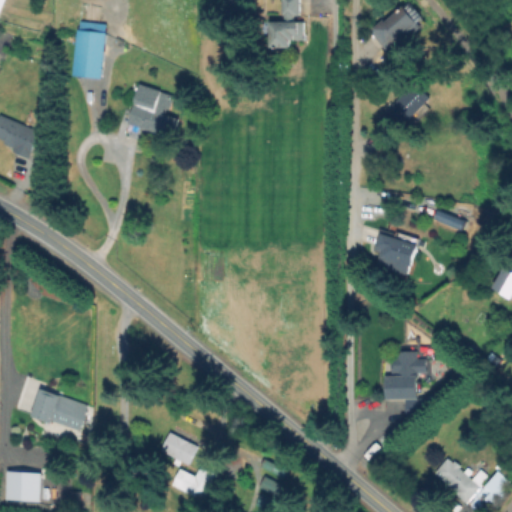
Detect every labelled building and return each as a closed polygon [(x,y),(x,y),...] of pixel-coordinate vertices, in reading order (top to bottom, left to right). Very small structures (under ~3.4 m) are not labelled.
[(301,0),(301,15),(295,15),(295,21),(306,21),(306,39),(293,39),(293,46),(272,46),(272,21),(284,21),(284,0),(301,0)] [(409,3),(426,23),(401,45),(396,40),(386,48),(370,29),(386,15),(390,20),(409,3)] [(109,24),(102,78),(74,75),(82,20),(109,24)] [(434,99),(416,116),(412,112),(394,129),(380,114),(416,80),(434,99)] [(180,119),(174,135),(165,131),(164,136),(129,122),(143,84),(175,96),(168,114),(180,119)] [(41,130),(30,158),(14,151),(15,147),(5,143),(6,140),(0,137),(0,117),(1,115),(41,130)] [(419,238),(411,273),(377,265),(380,251),(376,250),(381,229),(419,238)] [(419,349),(420,357),(425,356),(427,374),(419,374),(421,398),(385,401),(383,375),(392,374),(391,359),(396,359),(395,351),(419,349)] [(91,406),(82,432),(34,414),(43,388),(91,406)] [(418,424),(400,433),(395,423),(413,413),(418,424)] [(198,445),(189,464),(162,451),(171,432),(198,445)] [(451,457),(474,478),(482,470),(489,476),(486,480),(490,484),(507,465),(511,470),(510,472),(511,473),(511,477),(510,479),(511,481),(492,504),(488,500),(479,510),(473,504),(475,502),(472,500),(469,503),(436,474),(451,457)] [(294,470),(290,478),(267,468),(270,460),(294,470)] [(216,474),(204,498),(173,482),(181,467),(198,476),(202,466),(216,474)] [(48,472),(44,507),(7,502),(11,468),(48,472)] [(82,492),(81,504),(71,503),(73,491),(82,492)]
